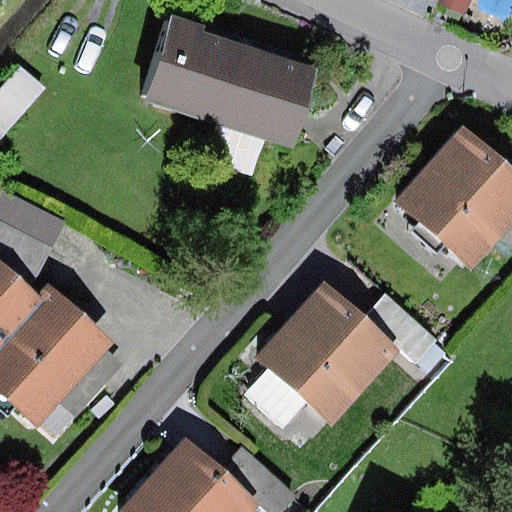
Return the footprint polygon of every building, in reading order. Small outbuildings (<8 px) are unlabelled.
[(441,0),(439,4),(463,15),(469,0),(441,0)] [(164,16),(138,104),(286,149),(310,71),(197,36),(200,27),(164,16)] [(25,64),(0,91),(0,128),(5,133),(48,84),(25,64)] [(511,225),(511,173),(461,130),(397,204),(474,270),(500,239),(511,225)] [(61,220),(0,192),(0,252),(38,269),(61,220)] [(511,225),(500,239),(511,249),(511,225)] [(0,339),(38,297),(0,262),(0,339)] [(38,297),(0,339),(0,388),(39,423),(57,403),(104,349),(111,342),(48,286),(38,297)] [(399,358),(322,287),(259,355),(272,368),(246,395),(283,430),(307,404),(334,428),(399,358)] [(385,295),(366,316),(416,362),(435,341),(385,295)] [(121,365),(104,349),(57,403),(75,418),(121,365)] [(251,511),(258,505),(183,441),(122,511),(251,511)] [(240,447),(222,467),(270,511),(279,511),(294,496),(240,447)]
